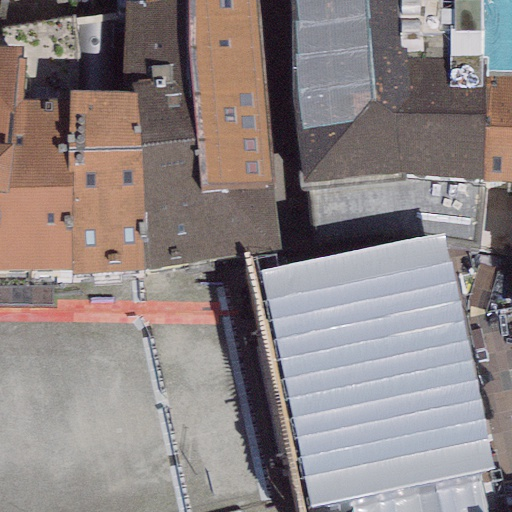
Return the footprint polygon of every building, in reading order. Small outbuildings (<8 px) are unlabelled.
[(144,13),(125,14),(123,68),(134,67),(136,100),(197,95),(207,203),(271,198),(258,0),(227,0),(186,7),(187,9),(144,13)] [(141,0),(144,13),(187,9),(186,7),(227,0),(141,0)] [(282,0),(288,102),(300,198),(308,197),(313,255),(403,245),(478,256),(487,89),(483,0),(282,0)] [(511,0),(483,0),(487,89),(511,88),(511,0)] [(23,61),(0,60),(0,284),(73,284),(71,193),(66,192),(67,117),(20,115),(23,61)] [(511,88),(487,89),(478,256),(511,255),(511,88)] [(197,95),(136,100),(137,109),(143,283),(278,262),(271,198),(207,203),(197,95)] [(137,109),(66,111),(67,117),(66,192),(71,193),(73,284),(74,285),(143,283),(137,109)] [(219,355),(110,377),(136,504),(245,482),(219,355)]
